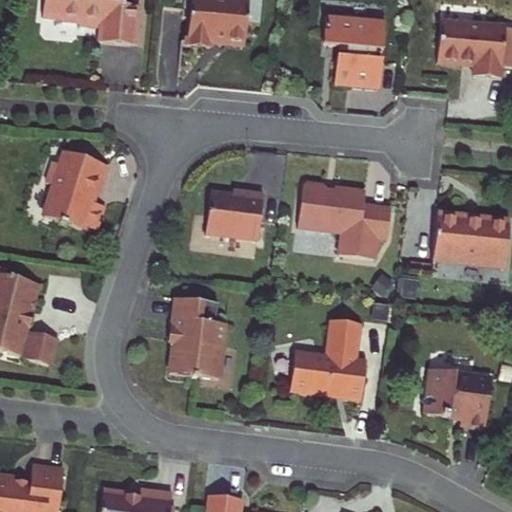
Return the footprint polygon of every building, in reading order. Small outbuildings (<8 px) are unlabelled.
[(52,0),(50,24),(67,26),(67,30),(85,32),(85,35),(107,37),(106,51),(142,54),(145,16),(128,14),(129,0),(52,0)] [(198,2),(193,52),(216,54),(217,47),(249,52),(254,8),(198,2)] [(392,31),(333,25),(330,55),(351,57),(350,66),(344,66),(341,94),(386,99),(389,70),(383,70),(384,60),(389,61),(392,31)] [(511,35),(449,29),(445,73),(472,75),(472,72),(482,73),(481,85),(507,88),(508,76),(511,76),(511,37),(511,35)] [(58,191),(48,222),(86,235),(87,230),(101,235),(109,212),(97,208),(100,198),(104,200),(113,173),(69,158),(65,171),(56,168),(50,188),(58,191)] [(305,202),(302,237),(346,242),(342,266),(377,270),(380,247),(390,248),(394,218),(365,215),(367,206),(336,202),(336,206),(329,205),(325,198),(312,196),(305,202)] [(199,240),(252,246),(257,201),(239,199),(238,203),(203,199),(199,240)] [(444,224),(439,269),(510,278),(511,265),(511,232),(494,230),(494,236),(468,232),(468,227),(444,224)] [(36,338),(47,292),(0,278),(0,360),(2,354),(56,372),(63,346),(36,338)] [(175,376),(174,381),(224,387),(231,333),(221,331),(224,310),(184,305),(176,366),(173,368),(173,373),(175,376)] [(333,348),(361,351),(368,333),(336,328),(333,348)] [(332,362),(359,366),(364,366),(368,333),(361,351),(333,348),(332,362)] [(302,358),(297,400),(341,406),(352,402),(352,407),(367,408),(372,367),(364,366),(359,366),(332,362),(302,358)] [(437,375),(431,421),(456,424),(457,414),(468,416),(467,421),(474,422),(473,432),(493,435),(500,383),(437,375)] [(0,511),(58,511),(63,477),(32,473),(29,492),(13,490),(14,484),(0,482),(0,511)] [(108,498),(105,511),(177,511),(179,501),(145,497),(144,505),(108,498)]
